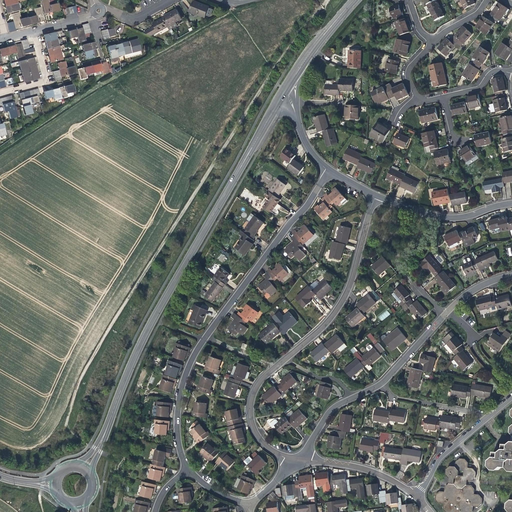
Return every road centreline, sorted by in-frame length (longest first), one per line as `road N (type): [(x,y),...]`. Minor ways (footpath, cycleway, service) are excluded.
road 1 (tertiary): [(97,449),(154,318),(280,93)]
road 2 (residential): [(325,170),(181,369),(173,442),(182,468)]
road 3 (residential): [(351,396),(382,382),(450,306),(481,284),(511,276)]
road 4 (residential): [(276,362),(332,312),(371,194)]
road 5 (residential): [(371,194),(448,218),(511,202)]
road 6 (residential): [(414,495),(436,456),(511,394)]
road 7 (residential): [(289,457),(250,420),(247,395),(276,362)]
road 8 (residential): [(414,495),(369,469),(300,459)]
